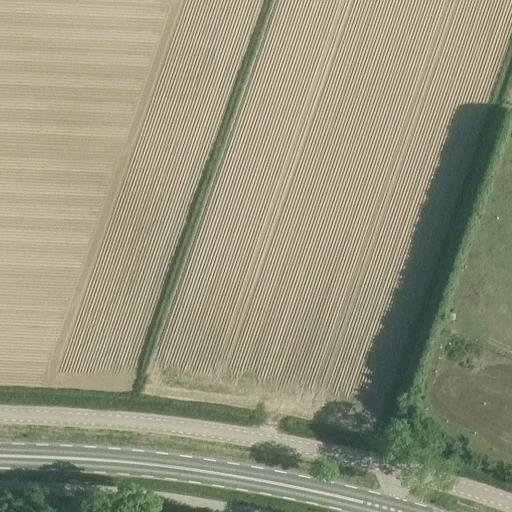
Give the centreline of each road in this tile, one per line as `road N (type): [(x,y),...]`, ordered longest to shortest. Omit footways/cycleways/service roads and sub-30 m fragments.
road 1 (unclassified): [(397,469),(176,427),(0,415)]
road 2 (secondary): [(386,509),(224,475),(0,461)]
road 3 (unclassified): [(511,505),(397,469)]
